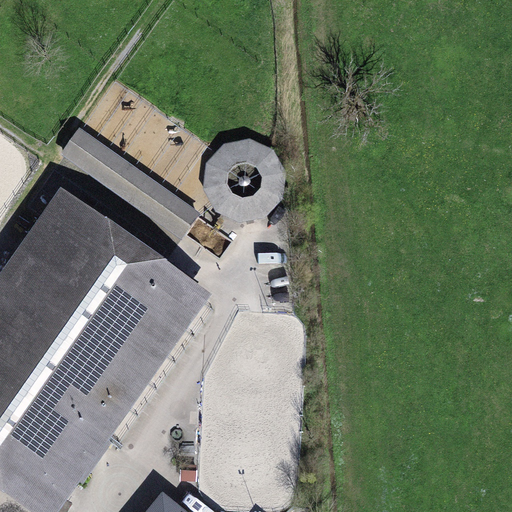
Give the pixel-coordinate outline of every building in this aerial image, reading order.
[(68,150),(187,234),(198,218),(80,134),(68,150)] [(226,147),(208,165),(205,190),(217,212),(240,223),(265,219),(282,200),(286,175),(273,153),(251,142),(226,147)] [(183,239),(187,234),(68,150),(65,155),(183,239)] [(64,206),(0,297),(0,480),(44,511),(46,511),(72,477),(100,437),(197,300),(190,295),(155,270),(64,206)] [(162,259),(155,270),(190,295),(198,284),(162,259)] [(72,477),(83,485),(112,445),(100,437),(72,477)] [(194,468),(182,467),(182,481),(194,482),(194,468)] [(178,511),(163,499),(153,511),(178,511)]
